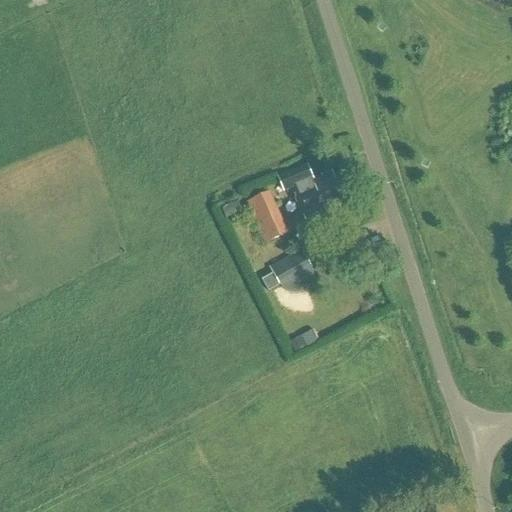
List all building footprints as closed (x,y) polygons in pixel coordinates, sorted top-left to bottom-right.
[(343,200),(331,172),(320,176),(321,180),(314,183),(307,166),(277,179),(283,194),(291,190),(304,221),(325,213),(326,216),(341,210),(337,202),(343,200)] [(269,195),(248,204),(266,243),(286,234),(269,195)] [(238,204),(221,211),(226,221),(242,214),(238,204)] [(270,269),(281,288),(313,270),(302,251),(270,269)] [(310,334),(300,339),(306,349),(316,344),(310,334)] [(300,339),(290,345),(296,355),(306,349),(300,339)]
